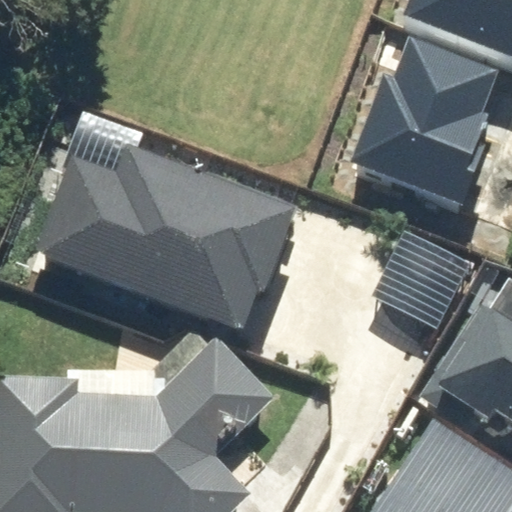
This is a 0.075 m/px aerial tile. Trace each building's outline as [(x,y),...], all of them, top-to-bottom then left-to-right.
[(511,0),(422,0),(417,15),(510,50),(511,46),(511,0)] [(387,89),(361,159),(456,195),(500,80),(416,48),(398,93),(387,89)] [(511,96),(480,155),(511,172),(511,96)] [(91,167),(56,264),(261,336),(275,297),(284,300),(315,213),(147,154),(137,183),(91,167)] [(511,278),(500,271),(423,391),(468,420),(474,411),(492,422),(499,411),(511,419),(511,278)] [(7,382),(2,511),(248,511),(262,499),(224,460),(287,405),(233,344),(167,402),(91,400),(91,385),(7,382)] [(511,511),(511,471),(435,421),(375,511),(511,511)]
